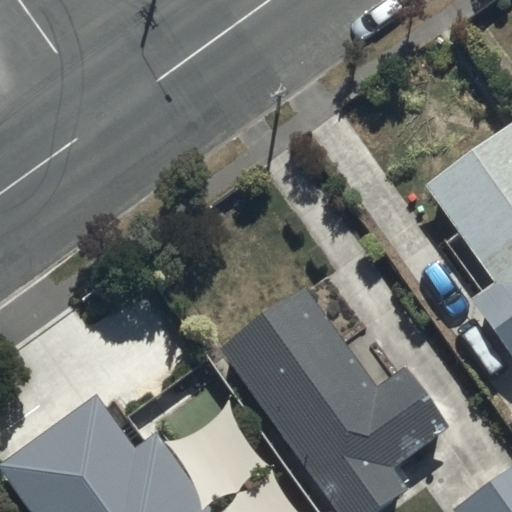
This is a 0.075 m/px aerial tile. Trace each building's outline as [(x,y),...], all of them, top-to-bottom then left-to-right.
[(511,125),(510,123),(419,186),(488,283),(464,300),(511,367),(511,125)] [(299,288),(214,349),(331,511),(371,511),(402,490),(387,468),(443,427),(401,368),(372,389),(299,288)] [(0,459),(0,488),(17,511),(205,511),(151,435),(128,451),(108,424),(89,396),(0,459)] [(511,409),(500,417),(511,433),(511,409)] [(511,511),(511,462),(445,510),(446,511),(511,511)]
